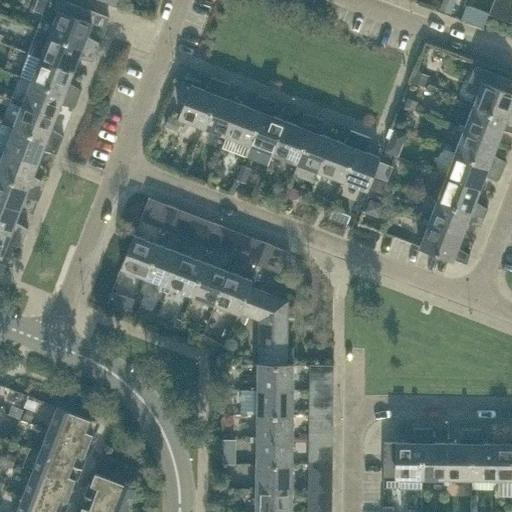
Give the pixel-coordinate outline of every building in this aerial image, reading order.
[(35,7),(35,8),(44,12),(42,16),(54,21),(50,33),(96,51),(100,42),(87,34),(91,23),(92,23),(92,22),(82,18),(86,7),(66,0),(37,0),(37,2),(35,7)] [(506,0),(493,0),(489,12),(501,17),(506,0)] [(511,20),(511,0),(506,0),(501,17),(511,21),(511,20)] [(39,29),(30,52),(35,54),(42,57),(74,69),(79,56),(93,60),(96,51),(50,33),(49,33),(39,29)] [(21,75),(20,75),(32,80),(32,79),(34,80),(78,97),(82,88),(69,81),(74,69),(42,57),(35,54),(30,52),(29,52),(21,75)] [(511,91),(505,89),(509,78),(475,65),(466,88),(479,92),(474,105),(511,119),(511,106),(511,107),(511,104),(511,91)] [(424,86),(429,74),(417,69),(413,81),(424,86)] [(203,126),(221,79),(212,75),(205,88),(193,84),(193,83),(192,83),(179,117),(180,118),(178,122),(181,123),(183,118),(203,126)] [(12,95),(11,98),(17,100),(26,103),(56,115),(61,103),(75,106),(78,97),(34,80),(32,79),(32,80),(24,100),(12,95)] [(227,97),(230,83),(221,79),(203,126),(224,134),(222,139),(224,140),(239,101),(227,97)] [(250,144),(268,97),(258,93),(251,106),(239,101),(224,140),(227,141),(229,136),(250,144)] [(273,114),(277,100),(268,97),(250,144),(271,152),(269,157),(271,158),(286,119),(273,114)] [(11,98),(10,100),(22,105),(14,125),(61,143),(64,134),(52,127),(56,115),(26,103),(17,100),(11,98)] [(511,119),(474,105),(466,126),(461,124),(460,126),(498,141),(503,128),(511,130),(511,119)] [(297,162),(315,115),(305,111),(298,124),(286,119),(271,158),(273,159),(275,154),(297,162)] [(315,115),(297,162),(317,170),(315,175),(317,176),(332,137),(320,132),(323,119),(323,118),(315,115)] [(57,153),(61,143),(14,125),(6,147),(0,144),(0,146),(38,162),(43,149),(57,153)] [(493,153),(498,141),(460,126),(459,128),(464,130),(456,151),(503,169),(506,160),(493,153)] [(343,179),(361,132),(351,129),(344,142),(332,137),(317,176),(320,177),(322,171),(343,179)] [(366,150),(370,136),(361,132),(343,179),(363,187),(361,193),(364,194),(366,189),(367,189),(380,155),(379,155),(366,150)] [(398,156),(402,147),(390,143),(387,152),(398,156)] [(34,174),(38,162),(0,146),(0,149),(4,151),(0,162),(0,173),(43,190),(46,181),(34,174)] [(499,178),(503,169),(456,151),(448,172),(443,170),(442,173),(480,187),(485,175),(499,178)] [(246,182),(252,167),(242,163),(237,178),(246,182)] [(387,178),(391,167),(382,163),(377,175),(387,178)] [(39,199),(43,190),(0,173),(0,200),(20,208),(25,196),(39,199)] [(475,200),(480,187),(442,173),(441,175),(446,177),(438,198),(484,216),(488,207),(475,200)] [(381,191),(385,182),(374,177),(370,187),(381,191)] [(296,198),(299,188),(288,184),(284,193),(296,198)] [(321,204),(325,196),(313,191),(309,199),(321,204)] [(481,225),(484,216),(438,198),(430,219),(425,217),(424,219),(462,234),(467,222),(481,225)] [(16,221),(20,208),(0,200),(0,227),(25,237),(28,228),(16,221)] [(168,203),(164,214),(173,218),(178,207),(168,203)] [(173,218),(169,229),(206,243),(210,232),(214,221),(178,207),(173,218)] [(169,229),(173,218),(164,214),(159,226),(169,229)] [(458,246),(462,234),(424,219),(423,221),(428,223),(421,242),(416,239),(415,242),(419,244),(419,245),(453,258),(454,257),(467,262),(470,253),(458,246)] [(210,232),(219,236),(224,225),(214,221),(210,232)] [(251,261),(260,238),(224,225),(219,236),(215,247),(251,261)] [(21,246),(25,237),(0,227),(0,254),(3,256),(3,255),(2,254),(7,242),(21,246)] [(215,247),(219,236),(210,232),(206,243),(215,247)] [(135,234),(135,233),(134,233),(120,267),(122,268),(120,273),(122,274),(124,268),(145,277),(158,243),(135,234)] [(258,264),(267,241),(260,238),(251,261),(258,264)] [(267,241),(258,264),(264,266),(272,243),(267,241)] [(166,291),(181,252),(158,243),(145,277),(166,285),(164,290),(166,291)] [(272,243),(264,266),(279,272),(288,250),(272,243)] [(192,294),(205,261),(181,252),(166,291),(168,292),(171,286),(192,294)] [(213,309),(228,270),(205,261),(192,294),(213,302),(210,308),(213,309)] [(251,278),(250,278),(228,270),(213,309),(215,310),(217,304),(238,312),(237,313),(239,313),(249,284),(252,278),(251,278)] [(287,317),(288,299),(249,284),(239,313),(236,318),(246,322),(249,315),(259,319),(259,346),(258,362),(287,362),(287,356),(295,356),(295,346),(287,346),(287,317)] [(252,385),(252,388),(293,388),(293,364),(294,364),(294,363),(287,363),(287,362),(258,362),(258,366),(258,368),(258,385),(252,385)] [(334,370),(310,370),(309,409),(321,409),(333,409),(334,370)] [(293,413),(293,388),(252,388),(252,390),(258,390),(257,413),(293,413)] [(93,419),(68,409),(58,405),(49,429),(88,444),(96,425),(89,422),(90,419),(93,420),(93,419)] [(31,420),(35,410),(27,407),(23,417),(31,420)] [(321,419),(321,409),(309,409),(309,419),(321,419)] [(321,409),(321,419),(333,419),(333,409),(321,409)] [(293,438),(293,413),(257,413),(257,435),(251,435),(251,438),(293,438)] [(321,419),(309,419),(309,458),(321,458),(333,459),(333,419),(321,419)] [(422,486),(422,477),(422,427),(413,426),(411,441),(384,441),(384,485),(422,486)] [(433,441),(433,427),(422,427),(422,477),(444,477),(444,483),(446,483),(447,441),(433,441)] [(471,478),(472,427),(462,427),(460,442),(447,441),(446,483),(449,483),(449,477),(471,478)] [(483,442),(482,427),(472,427),(471,478),(494,478),(494,484),(496,484),(497,442),(483,442)] [(511,478),(511,427),(510,442),(497,442),(496,484),(498,484),(498,478),(511,478)] [(81,463),(88,444),(49,429),(40,451),(72,464),(74,460),(81,463)] [(292,463),(293,438),(251,438),(251,440),(257,440),(257,462),(292,463)] [(11,467),(16,454),(8,451),(4,464),(11,467)] [(71,467),(72,464),(40,451),(32,474),(71,489),(78,470),(71,467)] [(321,469),(321,458),(309,458),(309,468),(321,469)] [(321,458),(321,469),(333,469),(333,459),(321,458)] [(292,488),(292,463),(257,462),(256,485),(250,485),(250,487),(292,488)] [(321,469),(309,468),(308,508),(320,508),(332,509),(333,469),(321,469)] [(126,509),(135,486),(95,471),(88,490),(95,493),(94,497),(126,509)] [(64,508),(71,489),(32,474),(23,496),(55,509),(56,505),(64,508)] [(291,511),(292,488),(250,487),(250,490),(256,490),(255,511),(291,511)] [(53,511),(55,509),(23,496),(16,511),(53,511)] [(125,511),(126,509),(94,497),(92,501),(85,498),(79,511),(125,511)]
